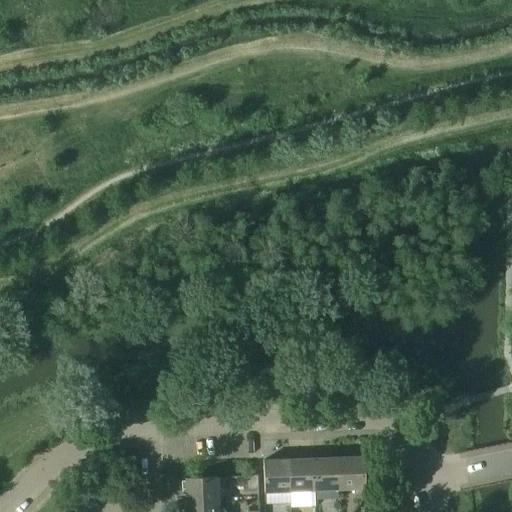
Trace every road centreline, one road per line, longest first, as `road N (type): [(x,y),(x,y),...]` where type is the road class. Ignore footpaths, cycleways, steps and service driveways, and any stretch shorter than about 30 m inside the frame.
road 1 (residential): [(423,477),(408,437),(380,418),(151,426)]
road 2 (residential): [(3,511),(73,449),(151,426)]
